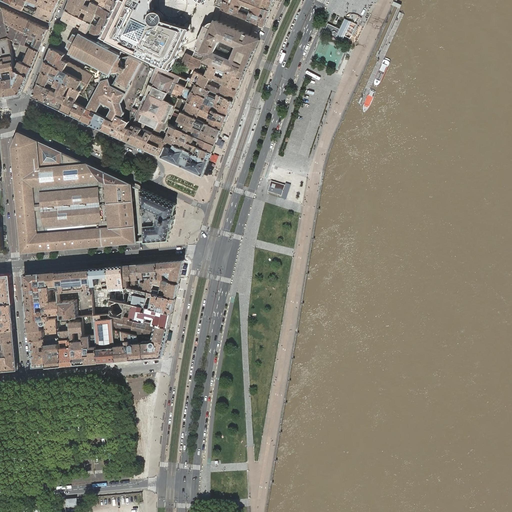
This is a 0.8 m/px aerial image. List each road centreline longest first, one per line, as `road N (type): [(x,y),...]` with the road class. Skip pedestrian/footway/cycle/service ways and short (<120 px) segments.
road 1 (secondary): [(220,256),(182,485)]
road 2 (secondary): [(195,486),(232,259)]
road 3 (secondary): [(280,69),(220,256)]
road 4 (secondary): [(232,259),(291,73)]
road 5 (tertiary): [(16,264),(197,251)]
road 6 (unknown): [(48,40),(142,93),(151,66),(119,50)]
road 7 (residential): [(156,182),(160,164),(23,100)]
road 8 (tertiary): [(161,484),(0,497)]
road 9 (residential): [(208,209),(258,61)]
road 10 (residential): [(13,124),(156,182)]
road 11 (residential): [(175,365),(26,377)]
road 12 (residential): [(13,124),(5,143),(16,264)]
